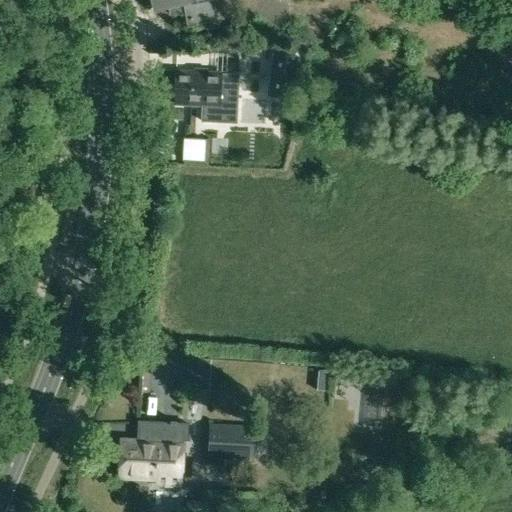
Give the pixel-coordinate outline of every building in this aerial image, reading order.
[(225,20),(223,9),(237,7),(235,0),(151,0),(154,10),(182,4),(187,28),(225,20)] [(273,53),(267,97),(293,100),(298,56),(273,53)] [(176,72),(174,105),(201,106),(200,122),(235,124),(238,75),(220,74),(176,72)] [(207,459),(252,461),(254,427),(209,425),(207,459)] [(154,438),(154,442),(121,441),(119,478),(156,480),(156,485),(179,486),(181,439),(154,438)]
